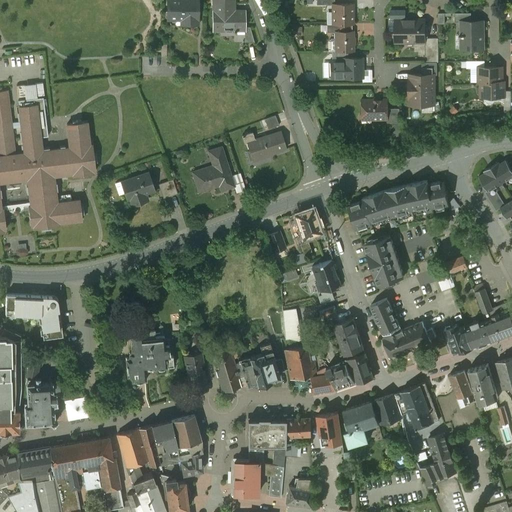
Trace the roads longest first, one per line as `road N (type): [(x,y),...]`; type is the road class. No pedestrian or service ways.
road 1 (secondary): [(0,274),(49,277),(114,266),(320,190)]
road 2 (residential): [(0,442),(185,407),(219,409)]
road 3 (residential): [(320,190),(389,382)]
road 4 (residential): [(219,409),(340,398),(389,382)]
road 5 (residential): [(142,70),(281,69)]
road 6 (secondary): [(327,188),(454,153)]
road 7 (residential): [(389,382),(511,341)]
road 8 (residential): [(327,188),(281,69)]
road 9 (residential): [(511,263),(466,195),(454,153)]
